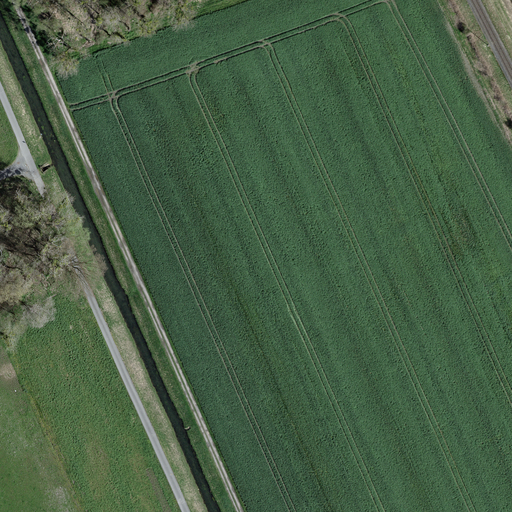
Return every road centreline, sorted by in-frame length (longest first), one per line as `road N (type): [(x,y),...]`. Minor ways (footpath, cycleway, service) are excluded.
road 1 (track): [(16,0),(240,511)]
road 2 (unclassified): [(0,90),(186,511)]
